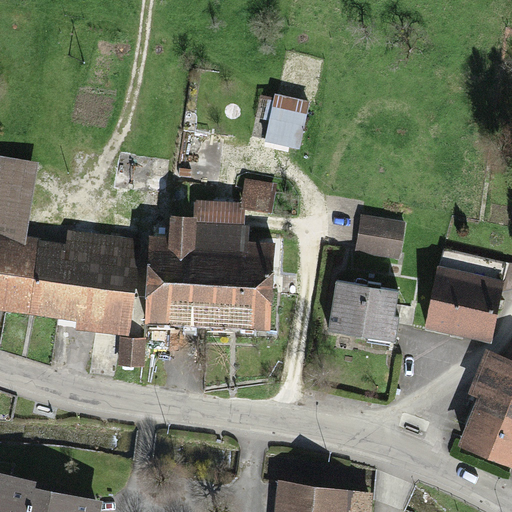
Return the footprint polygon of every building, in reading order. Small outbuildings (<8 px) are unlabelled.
[(184,76),(178,135),(202,137),(207,78),(184,76)] [(312,99),(275,88),(262,134),(298,144),(312,99)] [(0,313),(59,321),(124,330),(136,244),(72,235),(71,247),(21,241),(33,156),(0,151),(0,313)] [(402,227),(359,219),(352,254),(394,263),(402,227)] [(136,244),(124,330),(175,332),(225,333),(264,334),(267,249),(186,246),(187,221),(165,220),(163,245),(136,244)] [(495,288),(433,273),(419,329),(450,337),(481,345),(495,288)] [(397,297),(333,288),(327,333),(373,339),(391,342),(395,311),(397,297)] [(464,419),(452,447),(511,472),(511,346),(497,340),(464,419)] [(92,511),(94,505),(0,482),(0,511),(92,511)] [(272,511),(366,511),(368,492),(275,485),(272,511)]
